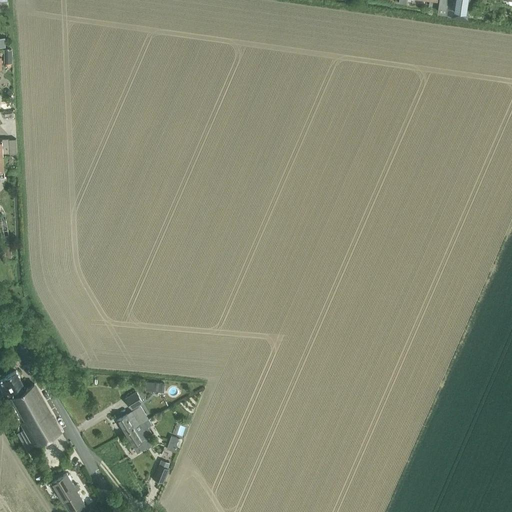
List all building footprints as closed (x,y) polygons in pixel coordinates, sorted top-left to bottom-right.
[(468,16),(470,0),(438,0),(437,10),(451,12),(451,13),(468,16)] [(12,49),(4,50),(4,63),(12,63),(12,49)] [(2,139),(0,138),(0,155),(3,155),(10,155),(9,139),(9,138),(2,139)] [(3,247),(5,259),(12,258),(10,246),(3,247)] [(16,370),(0,379),(0,386),(3,391),(0,392),(0,396),(3,401),(7,398),(7,399),(9,402),(20,422),(19,423),(23,430),(33,447),(62,431),(35,384),(26,389),(16,370)] [(145,390),(153,391),(153,382),(146,381),(145,390)] [(136,392),(125,398),(132,409),(142,402),(136,392)] [(117,420),(125,433),(148,419),(141,406),(136,408),(117,420)] [(125,433),(133,446),(137,453),(147,447),(148,448),(152,446),(151,445),(152,444),(148,437),(152,435),(148,428),(152,425),(148,419),(125,433)] [(23,430),(17,433),(21,440),(27,436),(23,430)] [(168,444),(176,447),(179,438),(175,437),(171,436),(168,444)] [(159,464),(154,478),(163,482),(168,468),(167,467),(169,463),(161,460),(159,464)] [(53,483),(49,485),(52,489),(56,487),(69,511),(70,510),(84,502),(78,490),(80,488),(78,483),(75,485),(67,473),(52,481),(53,483)]
